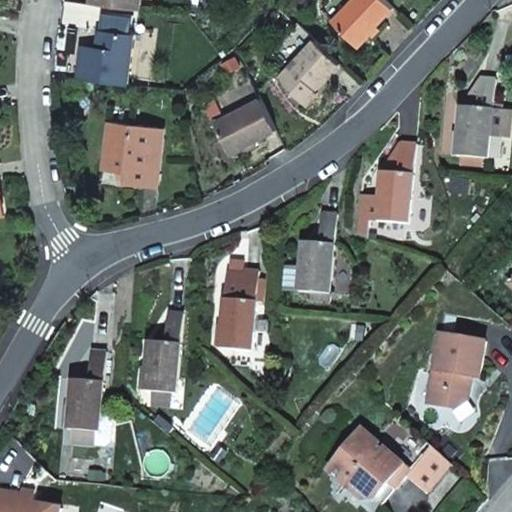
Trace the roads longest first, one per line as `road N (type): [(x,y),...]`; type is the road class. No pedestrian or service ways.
road 1 (residential): [(71,269),(119,245),(225,215),(333,145),(468,0)]
road 2 (residential): [(71,269),(45,184),(31,72),(46,0)]
road 3 (residential): [(0,380),(36,312),(71,269)]
